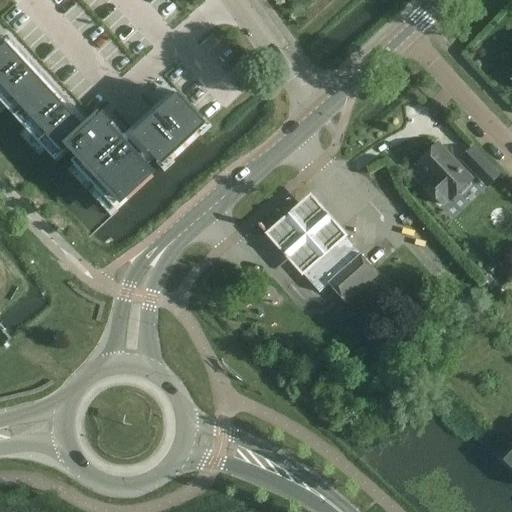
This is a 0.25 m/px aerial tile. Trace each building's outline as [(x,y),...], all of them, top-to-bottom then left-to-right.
[(12,43),(0,54),(0,103),(56,164),(73,147),(83,157),(76,163),(120,208),(156,173),(112,129),(117,125),(106,114),(93,126),(12,43)] [(180,91),(136,134),(162,160),(170,152),(174,156),(210,122),(180,91)] [(422,184),(436,199),(443,206),(449,200),(451,201),(456,196),(462,196),(471,187),(470,183),(472,180),(438,145),(416,166),(428,178),(422,184)] [(473,149),(461,160),(477,176),(488,189),(500,178),(488,165),(473,149)] [(308,196),(266,234),(301,273),(344,236),(308,196)] [(369,265),(357,251),(344,236),(301,273),(319,294),(329,285),(335,293),(343,301),(376,272),(369,265)] [(502,264),(487,271),(496,290),(511,282),(502,264)] [(511,452),(504,461),(503,462),(511,470),(511,452)]
